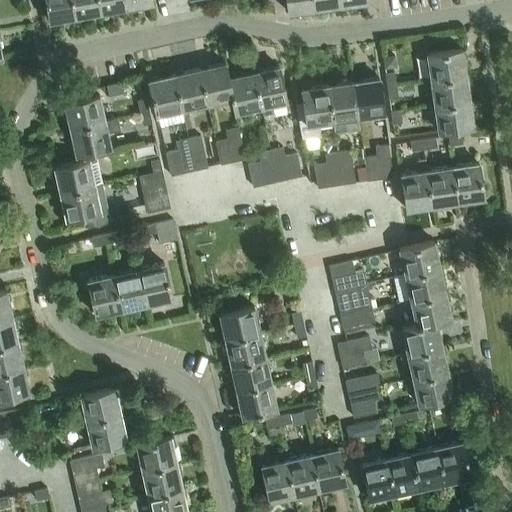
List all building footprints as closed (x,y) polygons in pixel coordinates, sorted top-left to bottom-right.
[(74,16),(71,0),(44,0),(48,21),(74,16)] [(71,0),(74,16),(100,11),(97,0),(71,0)] [(125,7),(123,0),(97,0),(100,11),(125,7)] [(285,0),(287,11),(314,7),(312,0),(285,0)] [(426,52),(430,78),(466,73),(462,47),(426,52)] [(393,54),(382,55),(384,68),(395,66),(393,54)] [(224,62),(198,68),(206,103),(231,97),(227,77),(224,62)] [(252,71),(260,106),(262,114),(274,111),(286,108),(284,100),(286,100),(278,65),(252,71)] [(181,109),(206,103),(198,68),(173,74),(181,109)] [(260,106),(252,71),(227,77),(231,97),(235,112),(260,106)] [(387,84),(396,83),(394,71),(385,72),(387,84)] [(469,99),(466,73),(430,78),(434,104),(469,99)] [(155,115),(181,109),(173,74),(147,79),(155,115)] [(378,76),(352,80),(357,116),(384,112),(378,76)] [(105,82),(106,92),(126,89),(125,79),(105,82)] [(332,119),(357,116),(352,80),(327,84),(332,119)] [(396,83),(387,84),(388,98),(398,97),(396,83)] [(300,88),(302,101),(294,102),(300,138),(319,136),(317,122),(332,119),(327,84),(300,88)] [(63,102),(69,127),(104,120),(104,119),(98,94),(63,102)] [(140,112),(149,110),(146,97),(137,99),(140,112)] [(469,99),(434,104),(438,130),(473,125),(469,99)] [(390,110),(392,122),(402,121),(400,108),(390,110)] [(149,110),(140,112),(142,124),(151,121),(149,110)] [(110,146),(106,131),(119,129),(116,117),(104,119),(104,120),(69,127),(75,153),(110,146)] [(225,128),(227,137),(232,161),(245,158),(238,125),(225,128)] [(461,133),(448,135),(449,144),(462,142),(461,133)] [(187,137),(194,168),(208,165),(200,134),(187,137)] [(178,150),(182,171),(194,168),(187,137),(175,140),(178,150)] [(220,164),(232,161),(227,137),(215,139),(220,164)] [(424,138),(425,147),(426,155),(437,154),(435,137),(424,138)] [(425,147),(424,138),(410,140),(411,149),(425,147)] [(376,153),(379,176),(392,174),(388,142),(375,144),(376,153)] [(269,148),(276,180),(290,177),(286,157),(283,145),(269,148)] [(259,159),(265,183),(276,180),(269,148),(257,150),(259,159)] [(337,151),(342,182),(355,180),(350,149),(337,151)] [(171,174),(182,171),(178,150),(166,153),(171,174)] [(326,161),(329,184),(342,182),(337,151),(324,153),(326,161)] [(367,177),(379,176),(376,153),(363,155),(367,177)] [(286,157),(290,177),(302,174),(297,154),(286,157)] [(153,171),(162,169),(159,157),(151,159),(153,171)] [(53,166),(58,192),(93,185),(88,159),(53,166)] [(265,183),(259,159),(247,161),(252,185),(265,183)] [(317,186),(329,184),(326,161),(314,163),(317,186)] [(452,165),(458,200),(484,196),(478,161),(452,165)] [(452,165),(426,169),(432,204),(458,200),(452,165)] [(144,199),(168,194),(162,169),(153,171),(138,174),(144,199)] [(406,208),(432,204),(426,169),(400,173),(406,208)] [(93,185),(58,192),(64,218),(81,214),(84,225),(108,220),(100,183),(93,185)] [(168,194),(144,199),(146,211),(170,206),(168,194)] [(173,218),(143,224),(145,233),(156,230),(159,241),(177,237),(173,218)] [(103,233),(105,242),(120,239),(118,230),(103,233)] [(105,242),(103,233),(91,236),(93,245),(105,242)] [(398,248),(404,274),(440,266),(434,240),(398,248)] [(329,263),(332,277),(355,272),(355,270),(352,258),(329,263)] [(163,262),(137,267),(145,303),(171,298),(163,262)] [(445,291),(440,266),(404,274),(410,299),(445,291)] [(137,267),(112,273),(120,309),(145,303),(137,267)] [(332,277),(335,289),(366,282),(363,268),(355,270),(355,272),(332,277)] [(94,315),(120,309),(112,273),(86,279),(94,315)] [(369,293),(366,282),(335,289),(337,300),(369,293)] [(0,289),(0,317),(11,315),(6,289),(0,289)] [(451,317),(445,291),(410,299),(415,323),(415,324),(436,319),(436,320),(451,317)] [(224,340),(259,331),(254,306),(218,314),(224,340)] [(371,306),(340,313),(343,326),(374,319),(371,306)] [(291,311),(294,324),(303,322),(300,309),(291,311)] [(0,343),(17,340),(11,315),(0,317),(0,343)] [(406,352),(441,345),(436,320),(436,319),(415,324),(415,323),(400,327),(406,352)] [(306,334),(303,322),(294,324),(297,336),(306,334)] [(265,357),(259,331),(224,340),(229,365),(265,357)] [(340,354),(361,349),(371,347),(368,334),(337,342),(340,354)] [(0,369),(23,365),(17,340),(0,343),(0,369)] [(447,370),(441,345),(406,352),(412,378),(447,370)] [(364,361),(361,349),(340,354),(342,366),(364,361)] [(270,382),(265,357),(229,365),(235,390),(270,382)] [(305,374),(315,372),(312,360),(302,362),(305,374)] [(23,365),(0,369),(0,404),(5,404),(16,401),(14,394),(28,391),(23,365)] [(447,370),(412,378),(418,404),(453,396),(447,370)] [(348,392),(379,385),(376,371),(345,378),(348,392)] [(315,372),(305,374),(308,386),(317,384),(315,372)] [(270,382),(235,390),(240,415),(276,407),(270,382)] [(348,392),(350,404),(373,399),(376,411),(384,409),(379,385),(348,392)] [(80,394),(86,420),(120,413),(115,387),(80,394)] [(350,404),(353,415),(376,411),(373,399),(350,404)] [(441,403),(443,413),(457,410),(455,400),(441,403)] [(24,406),(14,408),(17,421),(26,418),(24,406)] [(315,406),(302,409),(304,418),(317,415),(315,406)] [(17,421),(14,408),(2,411),(7,435),(19,432),(17,421)] [(403,412),(405,422),(418,419),(416,409),(403,412)] [(276,415),(278,424),(291,421),(289,412),(276,415)] [(393,424),(405,422),(403,412),(391,414),(393,424)] [(120,413),(86,420),(91,446),(126,438),(120,413)] [(278,424),(276,415),(263,417),(265,427),(278,424)] [(135,443),(140,469),(176,461),(170,435),(135,443)] [(444,480),(470,474),(462,439),(437,445),(444,480)] [(437,445),(412,451),(419,485),(444,480),(437,445)] [(311,454),(319,488),(345,482),(337,448),(311,454)] [(72,471),(96,466),(104,464),(101,450),(69,457),(72,471)] [(412,451),(386,456),(394,491),(419,485),(412,451)] [(311,454),(286,459),(294,494),(319,488),(311,454)] [(368,497),(394,491),(386,456),(361,462),(368,497)] [(268,500),(294,494),(286,459),(260,465),(268,500)] [(181,486),(176,461),(140,469),(146,494),(181,486)] [(358,479),(363,477),(360,462),(355,464),(358,479)] [(98,478),(96,466),(72,471),(75,484),(98,478)] [(101,490),(98,478),(75,484),(77,495),(101,490)] [(182,511),(187,511),(181,486),(146,494),(150,511),(182,511)] [(47,487),(34,490),(36,499),(49,496),(47,487)] [(80,508),(103,503),(112,501),(110,488),(101,490),(77,495),(80,508)] [(0,497),(0,506),(11,504),(9,495),(0,497)]
